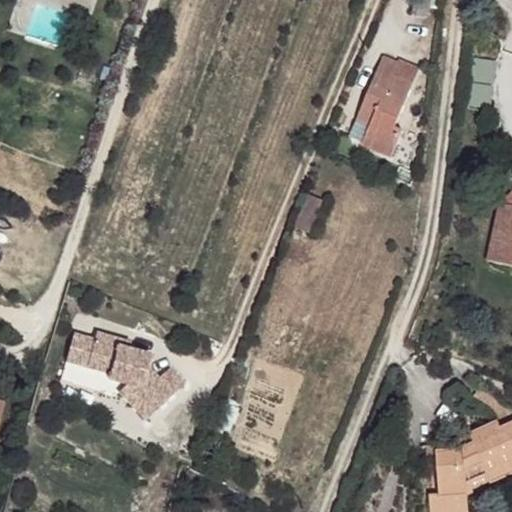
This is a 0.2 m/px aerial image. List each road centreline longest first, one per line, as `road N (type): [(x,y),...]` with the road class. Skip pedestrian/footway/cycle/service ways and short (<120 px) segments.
road 1 (residential): [(323,510),(426,259),(472,0)]
road 2 (residential): [(42,326),(150,0)]
road 3 (unknown): [(389,356),(406,387),(407,414),(378,511)]
